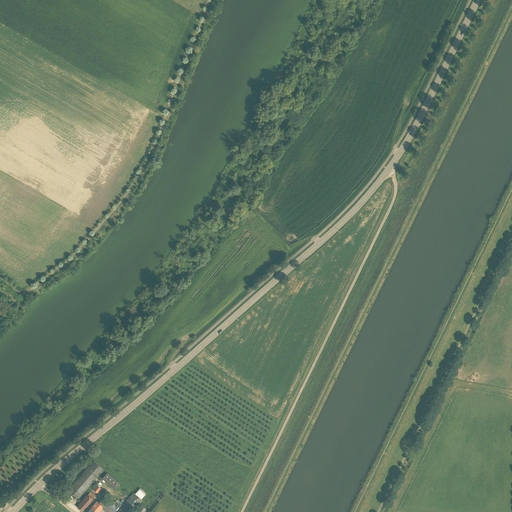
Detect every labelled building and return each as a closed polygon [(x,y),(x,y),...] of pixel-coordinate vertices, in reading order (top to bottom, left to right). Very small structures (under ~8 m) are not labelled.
[(104,469),(97,464),(94,461),(68,490),(78,499),(104,469)] [(121,484),(107,472),(102,478),(115,490),(121,484)] [(98,493),(101,489),(96,484),(92,488),(98,493)] [(83,511),(93,499),(92,498),(95,495),(90,491),(88,494),(77,506),(83,511)] [(133,492),(116,511),(132,511),(143,500),(133,492)] [(107,503),(101,498),(99,500),(99,502),(97,501),(91,507),(87,511),(115,511),(117,510),(107,502),(107,503)]
